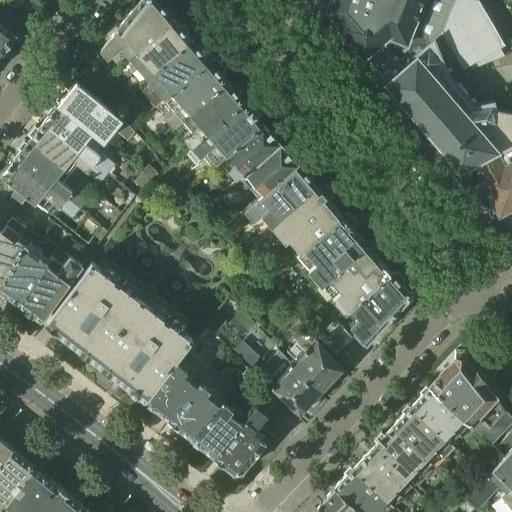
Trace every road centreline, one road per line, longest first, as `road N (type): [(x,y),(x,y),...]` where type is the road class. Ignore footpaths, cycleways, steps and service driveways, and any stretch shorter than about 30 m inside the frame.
road 1 (residential): [(469,291),(222,0)]
road 2 (residential): [(469,291),(255,511)]
road 3 (secondary): [(185,511),(0,364)]
road 4 (residential): [(0,112),(91,0)]
